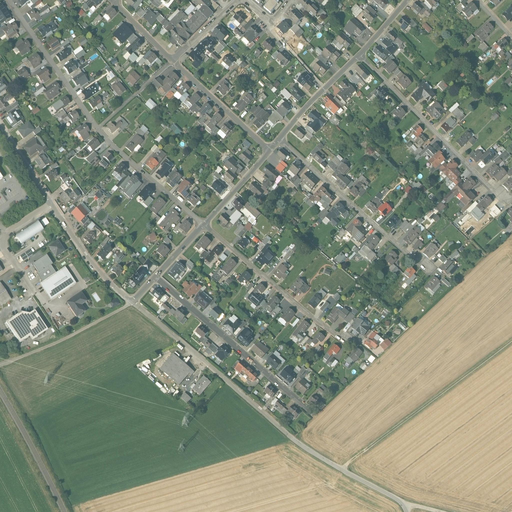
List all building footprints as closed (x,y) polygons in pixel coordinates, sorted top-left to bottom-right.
[(137,0),(137,1),(135,0),(126,0),(125,2),(132,7),(132,8),(136,11),(143,2),(140,0),(137,0)] [(198,0),(196,3),(195,4),(201,10),(204,6),(208,9),(212,5),(206,0),(198,0)] [(278,4),(273,0),(269,0),(267,3),(264,8),(270,13),(274,9),(278,4)] [(311,5),(305,0),(301,0),(298,4),(299,4),(299,6),(301,8),(302,8),(308,13),(311,10),(315,14),(319,11),(313,6),(312,6),(311,5)] [(381,3),(378,6),(383,10),(388,4),(383,0),(381,3)] [(212,1),(210,2),(213,5),(211,7),(211,8),(215,11),(219,7),(215,4),(212,1)] [(313,2),(311,5),(312,6),(313,6),(319,11),(321,9),(313,2)] [(417,2),(411,8),(421,16),(426,11),(420,5),(417,2)] [(427,4),(425,2),(423,4),(425,6),(429,11),(432,8),(431,8),(427,4)] [(471,3),(462,12),(468,19),(478,10),(471,3)] [(511,5),(502,15),(508,21),(511,16),(511,5)] [(201,10),(199,12),(207,20),(213,14),(208,9),(204,6),(201,10)] [(358,7),(352,14),(356,18),(362,12),(358,7)] [(111,9),(105,15),(110,20),(116,14),(111,9)] [(190,15),(175,29),(178,32),(184,26),(199,12),(196,9),(190,15)] [(32,10),(27,14),(31,20),(34,18),(36,21),(41,17),(40,15),(38,13),(37,11),(34,13),(32,10)] [(168,24),(163,29),(165,31),(174,40),(173,41),(175,43),(176,41),(181,46),(187,40),(178,32),(175,29),(190,15),(185,10),(181,13),(180,12),(168,24)] [(299,15),(295,11),(295,10),(288,17),(296,25),(303,18),(299,15)] [(4,22),(10,18),(6,11),(0,15),(0,21),(2,24),(4,22)] [(151,12),(144,19),(148,23),(146,25),(146,26),(148,28),(149,28),(157,20),(160,16),(157,13),(154,16),(151,12)] [(199,12),(184,26),(188,31),(184,35),(189,38),(207,20),(199,12)] [(239,12),(233,18),(241,25),(246,19),(239,12)] [(369,16),(366,19),(370,24),(376,18),(371,14),(369,16)] [(99,16),(93,21),(96,24),(101,18),(99,16)] [(160,16),(157,20),(162,25),(165,21),(160,16)] [(403,17),(397,25),(401,28),(398,30),(402,33),(410,23),(409,23),(403,17)] [(162,25),(160,28),(164,32),(165,31),(163,29),(168,24),(165,20),(162,25)] [(362,27),(353,20),(349,24),(349,26),(352,29),(355,27),(357,29),(354,32),(359,36),(364,30),(362,28),(362,27)] [(250,21),(243,28),(246,31),(253,23),(250,21)] [(6,27),(2,30),(3,32),(8,39),(17,33),(16,31),(18,29),(13,22),(6,27)] [(52,22),(46,26),(44,28),(39,31),(38,31),(43,38),(46,36),(46,37),(48,36),(52,33),(57,30),(52,22)] [(290,28),(284,22),(277,28),(284,35),(290,28)] [(422,26),(428,33),(432,29),(426,23),(422,26)] [(489,24),(482,30),(487,35),(493,29),(489,24)] [(123,25),(113,35),(122,44),(126,40),(133,34),(123,25)] [(227,34),(219,26),(213,33),(220,40),(221,41),(227,34)] [(253,26),(248,32),(243,37),(244,37),(243,38),(244,38),(250,43),(255,38),(261,33),(253,26)] [(353,33),(347,27),(344,30),(350,36),(353,33)] [(482,30),(476,35),(482,42),(488,36),(487,35),(482,30)] [(136,37),(133,34),(126,40),(129,43),(136,37)] [(352,43),(343,34),(338,40),(339,41),(337,43),(338,44),(342,49),(344,47),(347,49),(352,43)] [(396,40),(389,34),(384,39),(391,45),(396,40)] [(129,43),(131,45),(138,39),(136,37),(129,43)] [(78,42),(81,46),(87,42),(84,38),(78,42)] [(216,45),(209,38),(207,40),(206,39),(202,42),(208,47),(211,50),(216,45)] [(54,39),(47,44),(52,51),(59,47),(59,46),(54,39)] [(138,39),(131,45),(125,51),(127,53),(130,56),(128,58),(134,63),(138,59),(133,54),(143,44),(138,39)] [(503,39),(496,45),(497,45),(496,46),(498,48),(499,47),(501,51),(508,45),(503,39)] [(21,40),(13,46),(15,49),(16,48),(23,43),(21,40)] [(67,40),(59,46),(59,47),(61,49),(68,44),(69,43),(67,40)] [(275,47),(268,40),(262,45),(270,52),(275,47)] [(23,43),(16,48),(23,57),(30,52),(28,49),(31,47),(26,41),(23,43)] [(202,42),(189,56),(199,66),(204,61),(199,56),(208,47),(202,42),(202,43),(202,42)] [(484,43),(479,48),(482,51),(487,46),(484,43)] [(72,53),(75,56),(83,51),(81,47),(72,53)] [(330,47),(321,57),(322,58),(326,54),(330,58),(335,62),(340,57),(330,47)] [(384,53),(377,47),(373,53),(382,61),(386,56),(388,59),(389,58),(391,56),(386,51),(384,53)] [(64,50),(56,56),(60,63),(71,55),(67,49),(66,49),(64,50)] [(499,53),(507,61),(511,56),(508,52),(505,54),(502,50),(499,53)] [(83,51),(75,56),(77,60),(86,54),(83,51)] [(276,51),(271,56),(275,61),(277,58),(280,55),(276,51)] [(157,59),(152,53),(147,58),(153,63),(157,59)] [(290,59),(285,54),(281,54),(280,55),(277,58),(281,62),(280,63),(280,65),(282,66),(284,66),(290,59)] [(330,58),(326,54),(322,58),(326,63),(330,58)] [(36,55),(28,60),(30,64),(34,69),(39,66),(37,63),(40,61),(36,55)] [(235,62),(227,55),(222,61),(223,62),(221,64),(225,68),(227,65),(230,68),(235,62)] [(322,58),(321,57),(318,60),(319,62),(319,61),(324,65),(326,63),(322,58)] [(324,65),(319,61),(319,62),(313,69),(317,73),(319,71),(323,75),(328,69),(324,65)] [(72,62),(63,68),(69,75),(77,69),(72,62)] [(387,65),(383,69),(389,75),(396,67),(390,62),(387,65)] [(368,72),(361,65),(355,70),(362,77),(365,74),(368,72)] [(29,76),(24,69),(17,74),(22,81),(29,76)] [(42,71),(40,73),(43,76),(45,79),(48,77),(50,75),(46,69),(42,71)] [(403,77),(397,71),(393,75),(399,81),(403,77)] [(140,79),(133,72),(126,79),(128,81),(130,79),(135,84),(135,83),(139,78),(140,79)] [(172,73),(163,83),(163,84),(160,88),(166,93),(167,91),(179,79),(172,73)] [(355,74),(348,80),(355,86),(359,82),(363,86),(365,84),(355,74)] [(78,77),(78,76),(74,79),(73,80),(77,86),(80,84),(81,87),(86,83),(85,82),(88,80),(85,76),(80,80),(78,77)] [(403,77),(399,81),(397,83),(404,90),(411,84),(403,77)] [(2,79),(0,80),(0,91),(2,90),(3,92),(8,88),(2,79)] [(163,83),(158,79),(153,85),(158,89),(160,88),(163,84),(163,83)] [(345,80),(339,86),(343,90),(337,95),(344,102),(355,91),(345,80)] [(304,87),(303,88),(308,92),(313,86),(308,82),(306,85),(304,87)] [(446,89),(440,82),(437,85),(443,92),(446,89)] [(55,83),(45,90),(44,91),(48,98),(51,96),(53,98),(59,94),(57,91),(60,89),(55,83)] [(125,91),(119,83),(112,89),(119,96),(125,91)] [(177,92),(177,93),(182,97),(186,100),(189,97),(186,93),(190,89),(185,84),(177,92)] [(93,86),(82,93),(85,98),(89,95),(96,90),(93,86)] [(222,86),(217,91),(223,96),(227,92),(222,86)] [(419,89),(411,97),(416,103),(419,100),(419,101),(423,97),(425,95),(428,97),(426,100),(428,102),(434,96),(430,91),(424,86),(421,89),(420,88),(419,89)] [(43,88),(34,94),(36,97),(44,91),(45,90),(43,88)] [(165,96),(161,101),(166,105),(177,93),(177,92),(173,88),(169,92),(165,96)] [(388,96),(381,89),(374,95),(381,102),(388,96)] [(297,95),(294,98),(299,102),(304,96),(299,92),(297,95)] [(261,103),(267,97),(263,93),(257,99),(261,103)] [(283,96),(281,93),(279,95),(286,102),(288,100),(283,96)] [(188,102),(188,103),(193,107),(196,103),(201,99),(196,94),(191,99),(188,102)] [(248,94),(241,101),(247,106),(253,99),(248,94)] [(3,99),(0,101),(0,111),(1,112),(9,107),(6,104),(13,99),(10,95),(4,100),(3,99)] [(333,100),(329,96),(324,101),(327,105),(325,107),(334,116),(341,108),(333,100)] [(65,97),(54,105),(59,112),(63,109),(63,108),(70,104),(65,97)] [(97,97),(88,103),(93,109),(102,103),(97,97)] [(343,106),(335,98),(333,100),(341,108),(343,106)] [(145,104),(152,111),(157,106),(150,99),(145,104)] [(241,101),(235,108),(241,113),(247,106),(241,101)] [(435,102),(425,112),(431,118),(433,115),(437,120),(444,113),(440,109),(441,108),(435,102)] [(285,103),(279,109),(285,116),(290,110),(287,107),(288,106),(285,103)] [(15,104),(6,110),(8,113),(15,108),(17,107),(15,104)] [(202,109),(198,105),(195,109),(194,110),(198,114),(199,113),(203,117),(207,113),(211,109),(206,104),(202,109)] [(454,105),(448,111),(451,113),(451,114),(457,108),(454,105)] [(34,115),(39,111),(37,107),(31,111),(34,115)] [(8,113),(7,114),(9,116),(14,112),(17,110),(15,108),(8,113)] [(257,110),(254,108),(250,112),(255,117),(262,111),(259,108),(257,110)] [(396,111),(393,114),(399,120),(405,113),(399,108),(396,111)] [(457,108),(451,114),(456,120),(462,114),(457,108)] [(75,111),(70,115),(72,118),(74,121),(79,118),(75,111)] [(262,111),(255,117),(258,119),(264,113),(262,111)] [(283,119),(275,111),(273,114),(279,120),(279,121),(280,122),(283,119)] [(492,116),(495,119),(500,114),(496,111),(492,116)] [(9,116),(6,119),(12,128),(21,121),(14,112),(9,116)] [(273,114),(270,116),(265,112),(264,113),(258,119),(253,124),(259,129),(268,119),(274,125),(279,121),(279,120),(273,114)] [(320,117),(313,112),(308,118),(316,124),(318,121),(323,125),(327,120),(321,116),(320,117)] [(207,113),(203,117),(198,123),(200,125),(207,118),(209,115),(207,113)] [(211,122),(210,123),(214,127),(222,119),(217,114),(213,119),(211,122)] [(333,125),(334,127),(341,121),(335,115),(329,122),(333,125)] [(447,120),(440,127),(446,133),(452,127),(452,128),(453,127),(447,120)] [(29,123),(18,131),(24,138),(32,132),(34,131),(29,123)] [(227,123),(221,130),(227,136),(233,129),(227,123)] [(111,124),(106,128),(112,134),(116,130),(114,127),(111,124)] [(84,125),(77,131),(79,134),(82,132),(84,135),(89,132),(84,125)] [(334,127),(333,125),(327,131),(334,137),(339,132),(334,127)] [(422,131),(417,126),(412,130),(415,133),(413,135),(417,139),(415,141),(421,147),(427,141),(420,134),(422,131)] [(135,132),(141,138),(145,134),(139,128),(135,132)] [(299,128),(295,134),(301,140),(304,136),(306,134),(305,133),(299,128)] [(313,137),(307,130),(305,133),(306,134),(304,136),(310,141),(313,137)] [(468,130),(455,142),(461,148),(467,141),(471,138),(468,135),(471,133),(468,130)] [(137,135),(130,143),(133,146),(135,143),(138,146),(143,141),(137,135)] [(471,138),(467,141),(472,146),(476,142),(474,140),(473,140),(471,138)] [(35,139),(24,147),(30,157),(37,151),(42,148),(35,139)] [(94,139),(87,145),(93,151),(100,145),(94,139)] [(240,146),(246,151),(251,144),(246,139),(240,146)] [(130,143),(126,148),(131,153),(135,148),(133,146),(130,143)] [(430,148),(425,152),(432,159),(438,152),(437,151),(440,149),(434,143),(430,148)] [(42,148),(37,151),(39,154),(42,151),(47,148),(45,146),(42,148)] [(422,151),(417,155),(420,158),(425,152),(430,148),(427,146),(422,151)] [(316,147),(310,154),(312,156),(317,151),(318,149),(316,147)] [(156,154),(159,157),(163,152),(157,148),(154,152),(156,154)] [(419,148),(412,154),(415,157),(417,155),(422,151),(419,148)] [(282,149),(277,155),(284,161),(289,155),(282,149)] [(480,149),(471,158),(477,164),(480,161),(484,157),(483,157),(480,154),(483,151),(480,149)] [(65,156),(67,160),(76,156),(73,151),(65,156)] [(325,159),(317,151),(312,156),(313,157),(313,158),(320,165),(325,159)] [(499,157),(493,162),(495,164),(500,160),(502,162),(505,160),(506,161),(510,156),(505,151),(499,157)] [(432,159),(428,162),(435,168),(439,164),(444,160),(442,157),(443,156),(439,152),(438,152),(432,159)] [(492,156),(488,152),(483,157),(484,157),(480,161),(485,165),(490,161),(493,157),(492,156)] [(95,153),(86,160),(89,163),(97,156),(95,153)] [(107,153),(103,158),(104,159),(99,165),(104,170),(110,164),(109,163),(113,158),(107,153)] [(499,157),(495,153),(492,156),(493,157),(490,161),(492,163),(493,162),(499,157)] [(150,161),(153,163),(155,161),(159,157),(156,154),(150,161)] [(43,156),(43,155),(39,158),(34,161),(36,164),(37,163),(42,169),(49,164),(43,156)] [(252,159),(247,155),(245,158),(242,161),(247,165),(252,159)] [(335,157),(327,166),(332,171),(341,162),(335,157)] [(166,159),(160,165),(162,167),(166,164),(167,165),(169,162),(166,159)] [(236,163),(231,159),(225,166),(229,170),(224,177),(231,183),(237,177),(234,175),(236,172),(239,174),(243,169),(236,163)] [(500,170),(499,170),(497,167),(502,162),(500,160),(495,164),(486,173),(491,179),(493,177),(500,170)] [(150,161),(146,166),(152,171),(156,166),(153,163),(150,161)] [(245,167),(239,161),(236,163),(243,169),(245,167)] [(458,167),(452,161),(441,171),(442,172),(443,171),(447,175),(446,176),(453,183),(453,182),(458,178),(461,175),(455,169),(458,167)] [(296,162),(289,170),(293,174),(294,172),(297,174),(299,172),(300,171),(302,168),(299,165),(300,164),(298,162),(296,162)] [(332,171),(334,173),(343,164),(341,162),(332,171)] [(162,167),(156,175),(161,179),(163,176),(164,177),(168,172),(168,171),(170,168),(167,165),(166,164),(162,167)] [(344,179),(342,178),(349,169),(343,164),(334,173),(331,177),(337,182),(339,185),(338,186),(343,190),(346,187),(350,182),(349,180),(347,178),(345,179),(344,179)] [(126,170),(121,165),(112,175),(120,182),(127,174),(124,172),(126,170)] [(219,166),(214,171),(216,173),(218,175),(223,170),(219,166)] [(274,172),(267,166),(263,172),(266,175),(263,178),(265,180),(263,183),(269,188),(271,186),(272,187),(275,184),(269,179),(270,178),(274,181),(278,176),(274,172)] [(500,170),(493,177),(497,182),(506,174),(507,174),(506,174),(501,168),(499,170),(500,170)] [(282,175),(276,169),(274,172),(278,176),(280,177),(282,175)] [(52,171),(45,176),(49,182),(58,177),(53,170),(52,171)] [(171,174),(168,177),(170,179),(175,174),(176,173),(174,171),(171,174)] [(318,182),(308,173),(301,180),(311,189),(318,182)] [(511,173),(509,177),(510,178),(503,186),(508,191),(511,189),(511,190),(511,173)] [(120,182),(116,187),(118,189),(129,176),(127,174),(120,182)] [(170,179),(167,183),(172,188),(181,179),(175,174),(170,179)] [(295,175),(290,182),(292,184),(298,178),(295,175)] [(139,181),(133,176),(130,179),(129,181),(135,186),(134,187),(134,188),(133,189),(135,190),(139,185),(137,184),(139,181)] [(369,183),(361,176),(357,180),(359,182),(362,185),(364,183),(367,185),(369,183)] [(128,178),(125,181),(133,189),(134,188),(134,187),(135,186),(129,181),(130,179),(128,178)] [(298,178),(292,184),(295,187),(300,180),(298,178)] [(462,185),(453,193),(456,196),(455,196),(460,201),(469,192),(468,191),(475,184),(469,178),(462,185)] [(184,180),(178,187),(181,189),(177,192),(183,197),(187,193),(185,192),(188,188),(189,188),(190,187),(189,187),(191,186),(184,180)] [(218,181),(212,188),(220,196),(226,189),(218,181)] [(260,188),(253,182),(248,188),(259,198),(264,192),(260,188)] [(359,182),(349,192),(355,198),(357,195),(360,198),(368,189),(366,187),(365,188),(362,185),(359,182)] [(456,186),(451,191),(453,193),(462,185),(460,183),(456,186)] [(64,184),(59,188),(64,193),(68,190),(69,189),(64,184)] [(266,190),(262,186),(260,188),(264,192),(266,195),(269,192),(266,190)] [(146,187),(142,192),(148,197),(152,193),(146,187)] [(334,199),(321,188),(313,197),(309,201),(310,201),(312,203),(315,200),(317,202),(321,197),(326,202),(323,205),(325,207),(326,208),(328,206),(334,199)] [(372,203),(367,208),(373,213),(377,209),(377,210),(382,205),(379,202),(389,191),(387,189),(381,195),(379,193),(375,197),(376,198),(372,203)] [(64,193),(60,197),(66,204),(73,199),(74,198),(71,194),(68,190),(64,193)] [(76,190),(71,194),(74,198),(73,199),(74,201),(80,195),(76,190)] [(469,192),(460,201),(465,206),(466,207),(470,203),(475,198),(469,192)] [(194,195),(187,202),(193,207),(199,200),(194,195)] [(310,195),(304,202),(307,204),(310,201),(309,201),(313,197),(310,195)] [(477,205),(473,208),(474,209),(478,213),(480,211),(481,213),(492,202),(487,196),(477,205)] [(159,198),(155,203),(158,206),(161,208),(165,204),(159,198)] [(259,213),(245,201),(243,203),(238,198),(233,204),(236,207),(235,209),(239,212),(241,209),(243,211),(245,209),(255,218),(259,213)] [(465,211),(470,218),(473,215),(471,212),(474,209),(473,208),(477,205),(475,202),(472,205),(465,211)] [(290,208),(295,212),(299,207),(294,203),(290,208)] [(329,214),(325,217),(325,218),(335,226),(339,222),(335,219),(344,209),(338,203),(329,214)] [(379,211),(384,217),(391,210),(386,204),(379,211)] [(74,206),(68,212),(70,215),(71,213),(76,209),(74,206)] [(83,208),(82,209),(79,206),(76,209),(71,213),(75,218),(76,217),(81,222),(86,217),(89,215),(83,208)] [(325,207),(317,216),(320,219),(327,212),(330,208),(328,206),(326,208),(325,207)] [(166,218),(159,226),(164,230),(171,221),(174,224),(178,219),(176,218),(178,215),(172,210),(166,218)] [(236,212),(231,217),(236,221),(241,216),(236,212)] [(327,212),(320,219),(322,221),(325,218),(325,217),(329,214),(327,212)] [(229,219),(224,215),(219,220),(222,223),(220,225),(223,228),(230,221),(231,221),(229,219)] [(393,215),(385,225),(391,230),(394,227),(396,230),(402,223),(400,221),(397,219),(393,215)] [(161,219),(157,224),(159,226),(166,218),(163,216),(161,219)] [(424,216),(416,223),(419,225),(426,219),(424,216)] [(113,221),(119,225),(122,222),(116,217),(113,221)] [(356,220),(346,230),(349,234),(348,235),(347,234),(344,238),(347,242),(350,239),(352,236),(353,236),(358,230),(357,229),(359,227),(361,225),(356,220)] [(191,226),(185,221),(181,225),(179,228),(185,233),(191,226)] [(405,221),(399,228),(404,234),(411,227),(405,221)] [(38,222),(16,237),(22,245),(43,231),(43,230),(43,231),(37,223),(38,222)] [(241,225),(234,233),(237,236),(244,228),(241,225)] [(367,234),(359,227),(357,229),(358,230),(353,236),(355,238),(355,237),(360,241),(367,234)] [(415,227),(403,240),(409,246),(413,241),(413,242),(421,233),(415,227)] [(91,231),(84,240),(90,245),(100,233),(98,232),(94,228),(91,231)] [(244,228),(237,236),(240,239),(247,231),(244,228)] [(342,229),(334,237),(338,241),(346,233),(342,229)] [(154,232),(149,235),(152,242),(157,239),(154,232)] [(374,235),(361,250),(367,256),(371,251),(376,246),(375,245),(380,240),(374,235)] [(168,245),(171,241),(167,237),(163,241),(168,245)] [(204,237),(197,245),(204,251),(211,242),(204,237)] [(244,237),(238,245),(243,250),(250,242),(244,237)] [(418,241),(412,248),(415,251),(421,244),(418,241)] [(434,241),(423,254),(429,259),(433,254),(433,255),(438,249),(436,248),(439,246),(434,241)] [(58,242),(49,248),(56,258),(64,252),(58,242)] [(290,244),(285,250),(289,253),(291,250),(294,247),(290,244)] [(163,245),(157,252),(163,258),(169,251),(163,245)] [(222,252),(216,247),(209,255),(212,258),(215,254),(218,257),(222,252)] [(103,249),(97,256),(103,261),(109,254),(103,249)] [(275,257),(266,250),(262,254),(256,261),(263,267),(265,264),(267,266),(275,257)] [(289,253),(286,256),(289,259),(294,253),(291,250),(289,253)] [(367,256),(365,257),(371,262),(376,256),(371,251),(367,256)] [(391,251),(384,259),(387,262),(388,261),(389,262),(389,264),(392,266),(393,265),(397,260),(395,259),(397,257),(391,251)] [(335,258),(340,262),(345,256),(341,252),(335,258)] [(456,252),(450,257),(452,260),(455,257),(456,257),(459,255),(456,252)] [(31,253),(21,259),(23,262),(33,255),(31,253)] [(46,256),(35,264),(33,263),(31,264),(33,267),(34,266),(39,273),(37,274),(42,283),(56,274),(50,266),(52,265),(46,256)] [(231,259),(223,268),(226,271),(230,267),(233,269),(237,264),(231,259)] [(153,264),(148,260),(143,266),(148,270),(153,264)] [(189,260),(184,265),(191,271),(196,265),(189,260)] [(449,261),(441,270),(447,275),(450,273),(452,275),(458,268),(449,261)] [(178,263),(168,275),(175,281),(185,269),(178,263)] [(282,264),(274,275),(280,280),(282,277),(284,279),(289,274),(286,272),(289,269),(288,270),(282,266),(283,265),(282,264)] [(124,270),(118,265),(111,273),(117,278),(124,270)] [(400,272),(393,265),(392,266),(387,271),(390,273),(391,272),(396,276),(400,272)] [(415,272),(409,267),(403,274),(405,275),(407,278),(412,282),(416,277),(413,275),(415,272)] [(42,283),(40,284),(51,301),(76,284),(65,268),(56,274),(42,283)] [(141,269),(131,280),(131,281),(137,286),(147,274),(141,269)] [(245,272),(237,281),(241,284),(244,280),(247,282),(251,277),(245,272)] [(405,275),(398,282),(401,284),(407,278),(405,275)] [(434,277),(424,288),(427,290),(428,289),(434,294),(440,287),(438,285),(440,282),(434,277)] [(451,285),(443,278),(441,281),(449,288),(451,285)] [(299,279),(290,289),(296,295),(300,290),(302,292),(307,286),(299,279)] [(134,289),(137,286),(131,281),(128,284),(134,289)] [(0,306),(11,300),(2,286),(2,285),(1,282),(0,282),(0,306)] [(190,283),(189,284),(187,282),(185,283),(183,286),(183,287),(185,289),(183,292),(187,295),(187,296),(189,297),(190,297),(193,293),(194,293),(195,292),(193,290),(196,287),(190,283)] [(252,293),(253,293),(255,296),(259,292),(261,294),(266,289),(260,284),(254,290),(252,293)] [(202,289),(198,285),(196,287),(193,290),(195,292),(197,294),(200,291),(202,289)] [(249,291),(244,297),(247,300),(248,299),(253,293),(252,293),(254,290),(252,288),(249,291)] [(165,295),(157,289),(152,295),(160,301),(165,295)] [(199,297),(195,302),(204,310),(209,305),(212,301),(203,293),(199,297)] [(255,296),(253,293),(248,299),(257,307),(259,304),(263,300),(263,299),(260,296),(258,298),(255,296)] [(81,294),(67,303),(77,318),(78,317),(80,317),(82,316),(82,314),(85,312),(81,306),(86,302),(81,294)] [(316,294),(308,305),(314,309),(322,299),(316,294)] [(165,295),(160,301),(164,305),(165,303),(169,299),(165,295)] [(267,304),(267,305),(270,308),(267,311),(270,313),(274,308),(276,309),(278,307),(276,306),(280,301),(274,296),(267,304)] [(117,299),(109,303),(112,308),(119,304),(117,299)] [(326,302),(320,310),(323,313),(329,305),(326,302)] [(338,304),(326,319),(333,324),(338,317),(342,312),(341,312),(343,309),(338,304)] [(187,315),(180,308),(176,312),(175,314),(182,321),(185,318),(187,315)] [(216,308),(215,308),(213,311),(210,315),(216,320),(222,314),(216,308)] [(350,313),(344,308),(343,309),(341,312),(342,312),(338,317),(344,321),(344,320),(348,323),(354,318),(349,314),(350,313)] [(288,309),(281,318),(284,321),(288,316),(290,319),(294,314),(288,309)] [(25,316),(21,315),(20,317),(16,316),(6,323),(20,344),(35,334),(31,329),(42,322),(34,311),(29,314),(25,313),(25,316)] [(357,319),(351,327),(361,336),(361,335),(363,336),(369,328),(357,319)] [(233,325),(228,321),(225,324),(223,326),(233,334),(238,328),(241,325),(241,324),(237,321),(233,325)] [(304,321),(293,335),(299,340),(300,339),(303,335),(310,326),(304,321)] [(42,322),(31,329),(35,334),(36,336),(47,329),(42,322)] [(208,333),(200,326),(195,332),(203,339),(208,333)] [(235,337),(237,339),(245,330),(243,328),(241,330),(235,337)] [(251,335),(245,330),(237,339),(247,347),(253,340),(249,337),(251,335)] [(313,341),(312,342),(315,345),(319,341),(321,343),(325,338),(319,333),(313,341)] [(374,333),(368,340),(364,345),(371,350),(373,347),(375,349),(379,345),(380,345),(384,341),(381,338),(381,339),(374,333)] [(309,339),(303,335),(300,339),(302,341),(300,343),(303,345),(309,339)] [(206,339),(202,343),(208,349),(212,344),(206,339)] [(380,345),(385,351),(391,345),(386,339),(384,341),(380,345)] [(264,348),(258,343),(252,351),(261,359),(262,359),(266,354),(268,351),(265,348),(264,348)] [(212,344),(208,349),(214,354),(218,349),(212,344)] [(334,345),(323,358),(326,361),(330,356),(330,357),(334,352),(336,355),(340,350),(334,345)] [(231,352),(223,346),(218,352),(219,352),(215,356),(222,362),(225,358),(226,358),(231,352)] [(362,353),(356,348),(352,353),(358,358),(362,353)] [(352,353),(349,357),(349,358),(348,359),(347,358),(344,361),(346,363),(347,362),(348,363),(350,362),(352,360),(353,361),(354,360),(355,361),(358,358),(352,353)] [(173,354),(160,370),(179,386),(187,376),(190,378),(194,372),(173,354)] [(281,363),(273,356),(267,362),(276,369),(281,363)] [(238,361),(232,367),(234,370),(240,363),(238,361)] [(258,376),(241,361),(240,363),(234,370),(247,381),(249,379),(253,382),(258,376)] [(288,368),(281,374),(287,380),(286,380),(290,383),(295,378),(292,374),(293,373),(293,372),(291,370),(288,368)] [(304,368),(296,376),(297,376),(299,378),(306,370),(304,368)] [(306,370),(299,378),(302,381),(303,380),(309,373),(306,370)] [(204,377),(193,389),(192,390),(199,396),(205,389),(210,383),(211,383),(204,377),(203,377),(204,377)] [(302,381),(295,388),(304,395),(311,387),(303,380),(302,381)] [(277,393),(269,386),(264,392),(272,398),(277,393)] [(185,393),(180,398),(187,404),(191,399),(185,393)] [(322,402),(314,395),(309,401),(317,408),(317,407),(321,402),(322,402)] [(300,413),(293,406),(288,412),(295,419),(300,413)]
